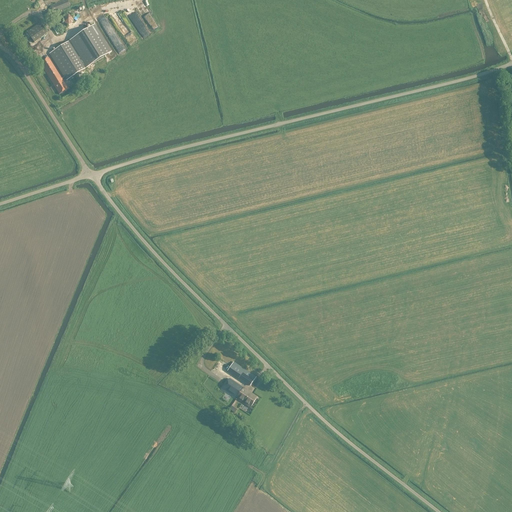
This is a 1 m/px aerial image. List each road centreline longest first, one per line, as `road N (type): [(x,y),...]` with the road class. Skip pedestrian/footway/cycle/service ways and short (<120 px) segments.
road 1 (unclassified): [(440,511),(320,417),(151,250),(89,173)]
road 2 (unclassified): [(89,173),(511,61)]
road 3 (unclassified): [(89,173),(0,45)]
